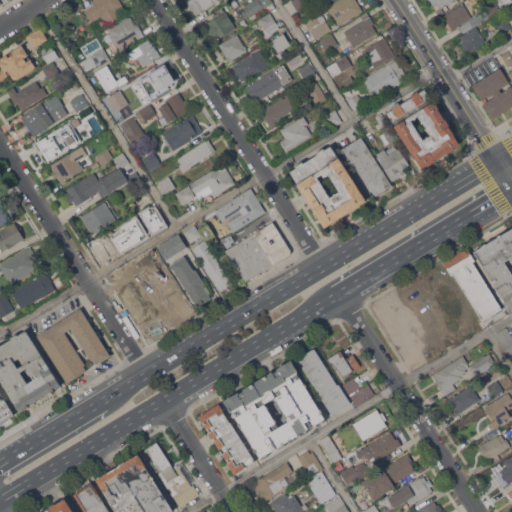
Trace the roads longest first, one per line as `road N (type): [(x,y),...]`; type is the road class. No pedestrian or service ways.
road 1 (primary): [(499,158),(130,388)]
road 2 (primary): [(0,501),(339,296)]
road 3 (residential): [(155,0),(326,267)]
road 4 (residential): [(0,140),(149,376)]
road 5 (residential): [(344,293),(480,511)]
road 6 (primary): [(339,296),(511,190)]
road 7 (tertiary): [(397,0),(499,158)]
road 8 (primary): [(130,388),(0,466)]
road 9 (primary): [(112,400),(103,415),(0,477)]
road 10 (residential): [(168,400),(236,511)]
